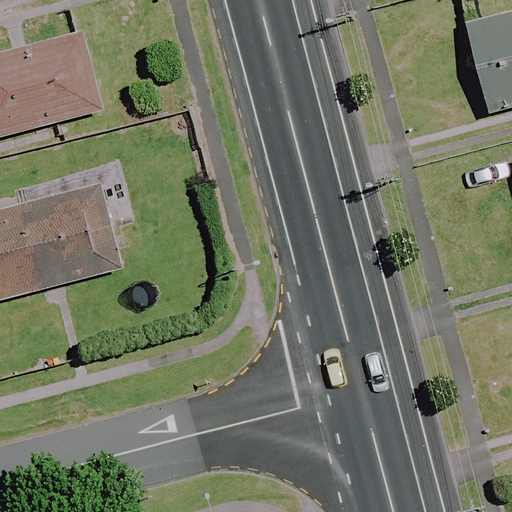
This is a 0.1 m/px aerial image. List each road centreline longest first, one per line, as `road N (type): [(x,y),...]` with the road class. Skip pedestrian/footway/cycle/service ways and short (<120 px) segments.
road 1 (tertiary): [(359,392),(257,0)]
road 2 (residential): [(0,486),(359,392)]
road 3 (tertiary): [(391,511),(359,392)]
